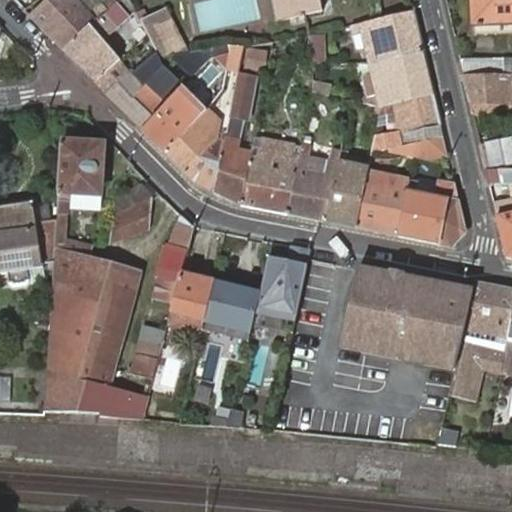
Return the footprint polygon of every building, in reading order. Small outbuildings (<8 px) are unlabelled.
[(45,0),(28,15),(61,49),(105,11),(103,9),(101,4),(90,12),(80,0),(45,0)] [(137,10),(134,3),(131,0),(122,0),(103,9),(105,11),(61,49),(140,130),(153,117),(150,112),(178,85),(163,69),(158,60),(156,53),(134,71),(103,38),(116,27),(114,23),(137,10)] [(272,0),(277,23),(294,19),(289,0),(272,0)] [(289,0),(294,19),(323,13),(320,0),(289,0)] [(511,0),(472,0),(474,27),(511,25),(511,0)] [(142,23),(156,53),(158,60),(167,58),(188,55),(170,10),(142,23)] [(420,51),(410,10),(357,22),(348,24),(353,48),(363,46),(367,64),(368,64),(420,51)] [(313,32),(307,34),(308,61),(317,61),(313,32)] [(266,70),(267,64),(271,42),(248,45),(244,66),(266,70)] [(243,46),(229,48),(228,55),(225,70),(238,73),(243,46)] [(188,55),(167,58),(188,82),(210,61),(228,55),(229,48),(188,55)] [(380,106),(430,93),(420,51),(368,64),(367,64),(374,93),(373,96),(360,98),(361,103),(380,106)] [(506,60),(465,61),(466,76),(495,77),(506,77),(506,60)] [(238,75),(230,116),(247,119),(255,79),(238,75)] [(466,76),(465,76),(474,117),(484,116),(511,116),(511,81),(511,77),(506,77),(495,77),(466,76)] [(153,117),(140,130),(164,154),(204,112),(181,89),(153,117)] [(413,143),(440,137),(430,93),(380,106),(378,115),(394,113),(397,132),(374,136),(371,151),(378,150),(413,143)] [(208,116),(205,113),(204,112),(164,154),(164,155),(190,181),(211,190),(221,140),(214,139),(215,129),(209,124),(206,120),(208,116)] [(221,140),(211,190),(239,203),(251,143),(230,138),(231,133),(222,131),(221,140)] [(239,203),(286,213),(299,148),(292,146),(291,152),(261,145),(262,139),(252,136),(251,143),(239,203)] [(424,160),(444,155),(440,137),(413,143),(378,150),(411,157),(424,160)] [(481,148),(487,171),(511,171),(511,147),(511,142),(481,148)] [(55,222),(52,257),(63,260),(89,265),(92,250),(95,246),(66,240),(69,203),(65,203),(66,195),(96,197),(100,149),(60,146),(55,222)] [(286,213),(327,222),(339,155),(329,152),(327,162),(324,176),(302,171),(306,157),(308,149),(299,146),(299,148),(286,213)] [(339,155),(327,222),(354,227),(366,172),(367,169),(343,164),(345,154),(340,152),(339,155)] [(327,162),(306,157),(302,171),(324,176),(327,162)] [(511,171),(487,171),(495,208),(511,204),(511,171)] [(354,227),(396,236),(406,181),(406,180),(366,172),(354,227)] [(462,232),(451,184),(435,181),(433,190),(425,189),(427,179),(414,177),(413,183),(406,181),(396,236),(448,247),(462,232)] [(433,190),(435,181),(427,179),(425,189),(433,190)] [(115,217),(149,200),(141,188),(119,198),(115,217)] [(114,218),(109,245),(144,231),(149,200),(115,217),(114,218)] [(41,264),(52,262),(52,257),(55,222),(35,226),(31,204),(0,208),(0,273),(8,273),(9,287),(14,290),(24,289),(30,284),(28,270),(38,270),(41,269),(41,264)] [(506,259),(511,260),(511,204),(495,208),(506,259)] [(180,274),(191,228),(180,217),(166,246),(162,245),(152,278),(156,279),(150,299),(172,303),(180,274)] [(269,260),(262,294),(257,318),(296,327),(312,253),(291,248),(287,264),(269,260)] [(52,262),(42,413),(87,417),(95,386),(110,390),(139,274),(90,265),(89,265),(63,260),(52,257),(52,262)] [(457,368),(475,296),(361,272),(343,353),(455,376),(457,368)] [(193,332),(199,333),(212,282),(180,274),(172,303),(164,332),(152,378),(161,380),(166,361),(169,362),(174,340),(170,339),(172,330),(193,334),(193,332)] [(212,282),(199,333),(205,335),(207,327),(240,335),(239,342),(250,345),(257,318),(262,294),(212,282)] [(511,315),(511,291),(477,285),(475,296),(457,368),(483,373),(493,375),(498,353),(486,350),(489,336),(508,340),(511,315)] [(511,315),(508,340),(502,373),(511,374),(511,315)] [(152,378),(164,332),(145,327),(133,375),(152,380),(152,378)] [(207,327),(205,335),(239,342),(240,335),(207,327)] [(455,376),(450,399),(477,404),(483,373),(457,368),(455,376)] [(96,417),(96,421),(126,422),(133,396),(110,390),(95,386),(87,417),(96,417)] [(133,396),(126,422),(141,423),(147,400),(133,396)] [(262,409),(247,407),(243,423),(258,425),(262,409)]
